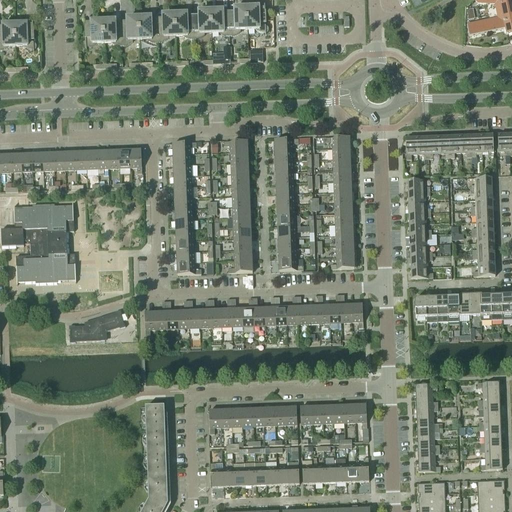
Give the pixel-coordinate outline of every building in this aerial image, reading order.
[(422,6),(418,0),(409,0),(414,10),(422,6)] [(511,0),(476,0),(475,1),(474,1),(477,4),(495,5),(498,19),(466,26),(469,38),(505,30),(506,34),(511,32),(511,0)] [(265,28),(265,7),(264,7),(264,9),(252,9),(252,8),(251,8),(251,9),(246,9),(247,31),(254,31),(256,32),(258,33),(260,34),(263,34),(265,34),(265,36),(266,36),(266,34),(267,34),(268,32),(268,31),(268,29),(267,28),(265,28)] [(247,31),(246,9),(241,10),(241,9),(234,10),(234,12),(228,12),(229,38),(232,38),(233,37),(237,36),(240,33),(240,32),(247,31)] [(211,35),(210,13),(205,13),(205,12),(205,13),(198,13),(198,15),(192,15),(193,41),(196,41),(198,41),(199,40),(201,39),(203,38),(204,37),(204,35),(211,35)] [(229,38),(228,12),(216,12),(215,12),(210,13),(211,35),(218,34),(222,36),(225,37),(227,38),(229,38)] [(175,38),(175,16),(169,16),(170,15),(169,15),(169,16),(162,17),(163,18),(158,19),(159,44),(162,44),(165,42),(168,40),(168,38),(175,38)] [(193,41),(192,15),(180,16),(180,15),(179,15),(180,16),(175,16),(175,38),(182,38),(186,40),(189,41),(191,41),(193,41)] [(159,44),(158,19),(144,19),(144,18),(143,18),(144,19),(140,19),(141,41),(146,41),(150,43),(152,44),(155,44),(159,44)] [(141,41),(140,19),(134,20),(134,19),(133,19),(133,20),(127,20),(127,22),(121,22),(122,48),(124,48),(126,47),(129,46),(133,43),(132,42),(141,41)] [(104,45),(103,23),(98,23),(98,22),(97,22),(97,23),(85,23),(85,22),(84,22),(85,42),(84,43),(83,44),(82,46),(83,47),(84,48),(85,49),(85,51),(86,51),(86,49),(88,49),(91,48),(93,47),(95,46),(96,45),(104,45)] [(122,48),(121,22),(108,23),(108,22),(108,23),(103,23),(104,45),(111,45),(114,46),(118,47),(119,48),(122,48)] [(33,44),(32,24),(32,26),(20,26),(20,25),(19,25),(19,26),(14,26),(15,48),(22,48),(24,49),(26,50),(28,51),(31,51),(33,51),(33,53),(34,53),(34,51),(35,50),(36,49),(36,48),(36,46),(35,45),(33,44)] [(15,48),(14,26),(9,26),(9,25),(9,26),(0,26),(0,52),(1,52),(3,51),(5,50),(7,49),(8,48),(15,48)] [(510,158),(509,136),(497,137),(498,154),(505,153),(505,158),(510,158)] [(482,154),(481,137),(470,138),(471,160),(476,160),(476,154),(482,154)] [(493,159),(492,137),(481,137),(482,154),(488,154),(488,159),(493,159)] [(460,155),(459,138),(449,139),(450,160),(454,160),(454,155),(460,155)] [(471,160),(470,138),(459,138),(460,155),(466,155),(467,160),(471,160)] [(350,151),(349,139),(325,140),(326,145),(331,145),(332,152),(350,151)] [(428,161),(427,139),(416,140),(417,157),(423,156),(423,162),(428,161)] [(439,156),(438,139),(427,139),(428,161),(433,161),(432,156),(439,156)] [(450,160),(449,139),(438,139),(439,156),(445,156),(445,161),(450,160)] [(417,157),(416,140),(405,140),(406,162),(411,162),(411,157),(417,157)] [(292,153),(292,146),(298,146),(298,141),(274,142),(274,154),(292,153)] [(248,155),(247,143),(223,144),(224,149),(230,148),(230,155),(248,155)] [(190,157),(190,150),(196,150),(196,145),(172,146),(173,157),(190,157)] [(350,162),(350,151),(332,152),(332,163),(350,162)] [(142,176),(141,152),(129,153),(130,170),(137,170),(137,176),(142,176)] [(108,171),(108,153),(97,154),(97,171),(108,171)] [(119,171),(118,153),(108,153),(108,171),(119,171)] [(130,170),(129,153),(118,153),(119,171),(130,170)] [(292,164),(292,153),(274,154),(275,164),(292,164)] [(87,172),(86,154),(75,155),(76,172),(87,172)] [(97,171),(97,154),(86,154),(87,172),(97,171)] [(65,173),(64,155),(53,156),(54,173),(65,173)] [(76,172),(75,155),(64,155),(65,173),(76,172)] [(248,166),(248,155),(230,155),(231,166),(248,166)] [(32,174),(32,156),(21,157),(22,174),(32,174)] [(43,173),(43,156),(32,156),(32,174),(43,173)] [(54,173),(53,156),(43,156),(43,173),(54,173)] [(11,175),(10,157),(0,157),(0,172),(0,175),(11,175)] [(22,174),(21,157),(10,157),(11,175),(22,174)] [(190,166),(190,157),(173,157),(173,167),(190,166)] [(350,173),(350,162),(332,163),(332,173),(350,173)] [(293,175),(292,164),(275,164),(275,175),(293,175)] [(191,177),(190,166),(173,167),(173,178),(191,177)] [(248,177),(248,166),(231,166),(231,177),(248,177)] [(351,183),(350,173),(332,173),(333,184),(351,183)] [(293,185),(293,175),(275,175),(276,186),(293,185)] [(191,188),(191,177),(173,178),(174,189),(191,188)] [(249,188),(248,177),(231,177),(231,188),(249,188)] [(491,191),(491,180),(474,181),(474,187),(469,188),(470,192),(491,191)] [(424,189),(424,182),(407,183),(408,195),(429,194),(429,189),(424,189)] [(351,194),(351,183),(333,184),(333,195),(351,194)] [(294,196),(293,185),(276,186),(276,197),(294,196)] [(192,199),(191,188),(174,189),(174,200),(192,199)] [(249,199),(249,188),(231,188),(232,199),(249,199)] [(492,202),(491,191),(470,192),(470,197),(475,197),(475,203),(492,202)] [(352,205),(351,194),(333,195),(334,206),(352,205)] [(430,198),(429,194),(408,195),(408,205),(425,205),(425,198),(430,198)] [(294,207),(294,196),(276,197),(277,208),(294,207)] [(192,210),(192,199),(174,200),(175,211),(192,210)] [(250,210),(249,199),(232,199),(232,210),(250,210)] [(492,213),(492,202),(475,203),(475,209),(470,209),(470,214),(492,213)] [(74,234),(73,223),(73,205),(72,205),(72,208),(54,208),(54,207),(32,207),(32,210),(14,210),(14,208),(14,228),(17,227),(17,231),(0,232),(1,249),(24,248),(24,247),(31,246),(31,258),(16,259),(17,287),(17,285),(35,284),(35,286),(57,285),(57,283),(75,282),(75,285),(76,285),(74,256),(67,256),(66,234),(74,234)] [(352,216),(352,205),(334,206),(334,217),(352,216)] [(425,211),(425,205),(408,205),(408,216),(430,215),(430,211),(425,211)] [(294,218),(294,207),(277,208),(277,218),(294,218)] [(193,221),(192,210),(175,211),(175,222),(193,221)] [(250,221),(250,210),(232,210),(233,221),(250,221)] [(493,224),(492,213),(470,214),(471,218),(476,218),(476,224),(493,224)] [(430,220),(430,215),(408,216),(409,227),(426,226),(425,220),(430,220)] [(352,227),(352,216),(334,217),(334,227),(352,227)] [(295,229),(294,218),(277,218),(277,229),(295,229)] [(193,232),(193,221),(175,222),(176,233),(193,232)] [(251,232),(250,221),(233,221),(233,232),(251,232)] [(493,234),(493,224),(476,224),(476,231),(471,231),(471,235),(493,234)] [(426,232),(426,226),(409,227),(409,238),(431,237),(431,232),(426,232)] [(353,237),(352,227),(334,227),(335,238),(353,237)] [(295,239),(295,229),(277,229),(278,240),(295,239)] [(193,243),(193,232),(176,233),(176,244),(193,243)] [(251,242),(251,232),(233,232),(233,243),(251,242)] [(494,246),(493,234),(471,235),(471,240),(476,240),(477,246),(494,246)] [(353,248),(353,237),(335,238),(335,249),(353,248)] [(431,241),(431,237),(409,238),(410,248),(426,248),(426,242),(431,241)] [(296,250),(295,239),(278,240),(278,251),(296,250)] [(251,252),(251,242),(233,243),(234,253),(251,252)] [(194,254),(193,243),(176,244),(176,255),(194,254)] [(494,256),(494,246),(477,246),(477,252),(472,252),(472,257),(494,256)] [(354,259),(353,248),(335,249),(336,260),(354,259)] [(427,254),(426,248),(410,248),(410,259),(432,258),(432,254),(427,254)] [(296,261),(296,250),(278,251),(279,262),(296,261)] [(252,263),(251,252),(234,253),(234,264),(252,263)] [(194,265),(194,254),(176,255),(177,266),(194,265)] [(494,267),(494,256),(472,257),(472,261),(477,261),(477,268),(494,267)] [(427,269),(427,263),(432,263),(432,258),(410,259),(410,270),(427,269)] [(354,271),(354,259),(336,260),(336,267),(330,267),(330,272),(354,271)] [(296,268),(296,261),(279,262),(279,273),(303,273),(303,268),(296,268)] [(252,274),(252,263),(234,264),(234,271),(228,271),(228,275),(252,274)] [(194,272),(194,265),(177,266),(177,277),(201,276),(201,272),(194,272)] [(495,278),(494,267),(477,268),(478,274),(473,274),(473,279),(495,278)] [(427,276),(427,269),(410,270),(411,281),(433,280),(432,275),(427,276)] [(491,322),(490,295),(479,296),(480,317),(480,323),(491,322)] [(502,322),(501,297),(494,298),(494,295),(490,295),(491,322),(502,322)] [(511,321),(511,300),(511,295),(508,295),(508,297),(501,297),(502,322),(511,321)] [(470,320),(469,296),(458,297),(459,318),(468,317),(468,320),(470,320)] [(480,317),(479,296),(469,296),(470,320),(471,320),(471,317),(480,317)] [(448,324),(448,321),(447,297),(443,297),(443,300),(436,300),(437,324),(448,324)] [(459,318),(458,297),(447,297),(448,321),(449,321),(449,318),(459,318)] [(426,322),(425,298),(421,298),(421,300),(414,301),(415,319),(425,319),(425,322),(426,322)] [(437,324),(436,300),(430,300),(430,298),(425,298),(426,322),(426,325),(437,324)] [(341,325),(340,307),(329,308),(330,325),(341,325)] [(352,325),(351,307),(340,307),(341,325),(352,325)] [(363,330),(362,307),(351,307),(352,325),(358,324),(358,331),(363,330)] [(319,326),(318,308),(308,309),(308,326),(319,326)] [(330,325),(329,308),(318,308),(319,326),(330,325)] [(287,327),(286,309),(275,310),(276,328),(287,327)] [(298,327),(297,309),(286,309),(287,327),(298,327)] [(308,326),(308,309),(297,309),(298,327),(308,326)] [(265,328),(265,310),(254,311),(254,328),(265,328)] [(276,328),(275,310),(265,310),(265,328),(276,328)] [(244,329),(243,311),(232,312),(233,329),(244,329)] [(254,328),(254,311),(243,311),(244,329),(254,328)] [(211,330),(211,312),(200,313),(200,330),(211,330)] [(222,330),(221,312),(211,312),(211,330),(222,330)] [(233,329),(232,312),(221,312),(222,330),(233,329)] [(190,331),(189,313),(178,314),(179,331),(190,331)] [(200,330),(200,313),(189,313),(190,331),(200,330)] [(124,328),(123,326),(119,314),(92,322),(88,323),(88,328),(70,329),(70,344),(105,343),(104,334),(124,328)] [(157,332),(157,314),(144,315),(145,339),(150,339),(150,332),(157,332)] [(168,332),(167,314),(157,314),(157,332),(168,332)] [(179,331),(178,314),(167,314),(168,332),(179,331)] [(499,396),(499,384),(477,385),(477,390),(482,390),(482,396),(499,396)] [(432,398),(432,392),(437,392),(437,387),(415,388),(415,399),(432,398)] [(500,407),(499,396),(482,396),(483,403),(478,403),(478,407),(500,407)] [(437,409),(437,404),(432,404),(432,398),(415,399),(416,410),(437,409)] [(355,425),(354,407),(343,408),(344,425),(355,425)] [(367,431),(366,407),(354,407),(355,425),(362,425),(362,431),(367,431)] [(500,417),(500,407),(478,407),(478,412),(483,412),(483,418),(500,417)] [(167,500),(164,408),(145,409),(148,501),(142,511),(164,511),(165,510),(164,510),(167,506),(167,500)] [(333,426),(332,408),(322,409),(322,426),(333,426)] [(344,425),(343,408),(332,408),(333,426),(344,425)] [(311,427),(311,409),(300,409),(300,427),(311,427)] [(322,426),(322,409),(311,409),(311,427),(322,426)] [(433,420),(433,414),(438,413),(437,409),(416,410),(416,420),(433,420)] [(275,428),(274,410),(263,411),(264,428),(275,428)] [(286,428),(285,410),(274,410),(275,428),(286,428)] [(297,427),(296,410),(285,410),(286,428),(297,427)] [(253,429),(252,411),(242,412),(242,429),(253,429)] [(264,428),(263,411),(252,411),(253,429),(264,428)] [(221,430),(220,412),(209,413),(210,437),(214,436),(214,430),(221,430)] [(232,430),(231,412),(220,412),(221,430),(232,430)] [(242,429),(242,412),(231,412),(232,430),(242,429)] [(500,428),(500,417),(483,418),(483,424),(478,424),(478,429),(500,428)] [(438,430),(438,426),(433,426),(433,420),(416,420),(416,431),(438,430)] [(501,439),(500,428),(478,429),(479,433),(484,433),(484,439),(501,439)] [(434,441),(433,435),(439,435),(438,430),(416,431),(417,442),(434,441)] [(501,450),(501,439),(484,439),(484,446),(479,446),(479,450),(501,450)] [(439,452),(439,447),(434,448),(434,441),(417,442),(417,453),(439,452)] [(502,460),(501,450),(479,450),(479,455),(485,455),(485,461),(502,460)] [(434,463),(434,457),(439,457),(439,452),(417,453),(418,464),(434,463)] [(369,484),(368,460),(363,460),(363,466),(356,467),(356,484),(369,484)] [(502,472),(502,460),(485,461),(485,467),(480,467),(480,473),(502,472)] [(440,474),(440,469),(435,469),(434,463),(418,464),(418,475),(440,474)] [(223,489),(222,472),(215,472),(215,466),(211,466),(211,489),(223,489)] [(335,485),(334,467),(323,468),(324,485),(335,485)] [(346,484),(345,467),(334,467),(335,485),(346,484)] [(356,484),(356,467),(345,467),(346,484),(356,484)] [(313,486),(312,468),(302,469),(303,486),(313,486)] [(324,485),(323,468),(312,468),(313,486),(324,485)] [(287,487),(287,469),(276,470),(277,487),(287,487)] [(299,486),(298,469),(287,469),(287,487),(299,486)] [(255,488),(254,470),(244,471),(244,488),(255,488)] [(266,487),(265,470),(254,470),(255,488),(266,487)] [(277,487),(276,470),(265,470),(266,487),(277,487)] [(233,489),(233,471),(222,472),(223,489),(233,489)] [(244,488),(244,471),(233,471),(233,489),(244,488)] [(503,494),(502,483),(504,483),(477,484),(477,495),(503,494)] [(445,496),(444,485),(417,486),(417,487),(419,486),(419,497),(445,496)] [(503,505),(503,494),(477,495),(477,505),(503,505)] [(445,507),(445,496),(419,497),(419,508),(445,507)]
